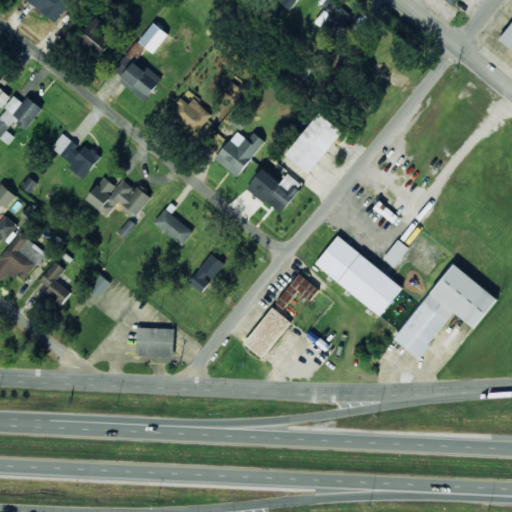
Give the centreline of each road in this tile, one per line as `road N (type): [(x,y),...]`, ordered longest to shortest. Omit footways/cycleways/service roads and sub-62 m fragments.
road 1 (motorway): [(0,467),(511,490)]
road 2 (motorway): [(511,446),(0,424)]
road 3 (residential): [(181,384),(494,0)]
road 4 (residential): [(287,255),(0,20)]
road 5 (motorway): [(511,389),(178,432)]
road 6 (motorway): [(176,511),(511,491)]
road 7 (secondary): [(511,386),(326,393),(181,384)]
road 8 (secondary): [(181,384),(0,376)]
road 9 (tertiary): [(511,89),(402,0)]
road 10 (residential): [(100,381),(0,299)]
